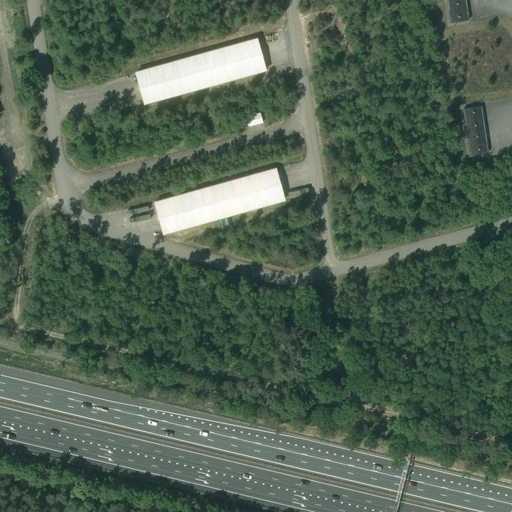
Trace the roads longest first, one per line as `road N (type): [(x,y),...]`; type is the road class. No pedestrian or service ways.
road 1 (track): [(0,320),(511,443)]
road 2 (motorway): [(511,506),(0,386)]
road 3 (motorway): [(0,424),(374,511)]
road 4 (track): [(66,196),(40,204),(28,218),(15,305),(24,327)]
road 5 (track): [(336,270),(331,332),(352,405)]
